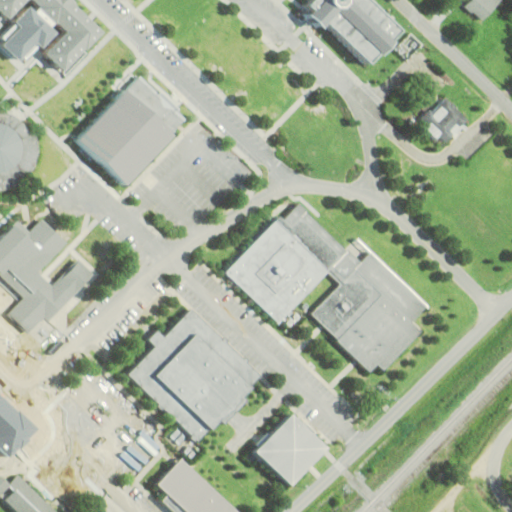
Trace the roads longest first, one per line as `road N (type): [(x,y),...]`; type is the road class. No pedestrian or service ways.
road 1 (residential): [(10,419),(168,256),(296,181),(388,204),(496,309)]
road 2 (tertiary): [(285,511),(511,293)]
road 3 (residential): [(104,0),(296,181)]
road 4 (residential): [(388,204),(363,103),(254,0)]
road 5 (residential): [(503,101),(438,158),(416,151),(363,103)]
road 6 (tertiary): [(511,109),(399,0)]
road 7 (residential): [(0,409),(109,511)]
road 8 (residential): [(59,205),(96,192),(168,256)]
